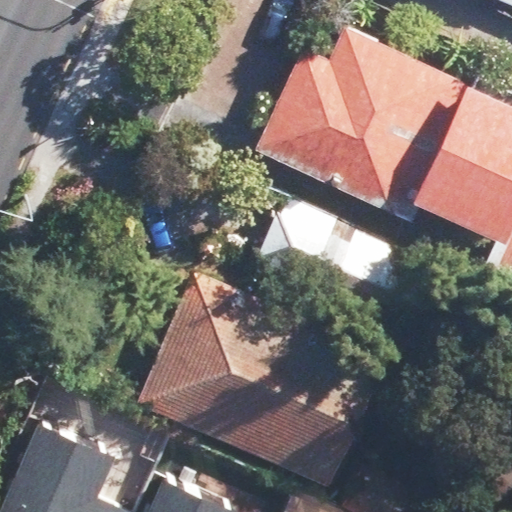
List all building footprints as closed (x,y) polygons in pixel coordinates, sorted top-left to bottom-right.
[(313,56),(283,43),(237,148),(397,223),(403,210),(481,243),(466,277),(511,296),(511,94),(457,72),(450,90),(439,85),(443,75),(326,26),(313,56)] [(384,354),(195,274),(137,410),(326,489),(384,354)] [(135,511),(152,476),(38,425),(0,509),(0,511),(135,511)] [(390,511),(416,471),(365,438),(325,500),(344,511),(390,511)] [(237,511),(164,479),(148,511),(237,511)]
